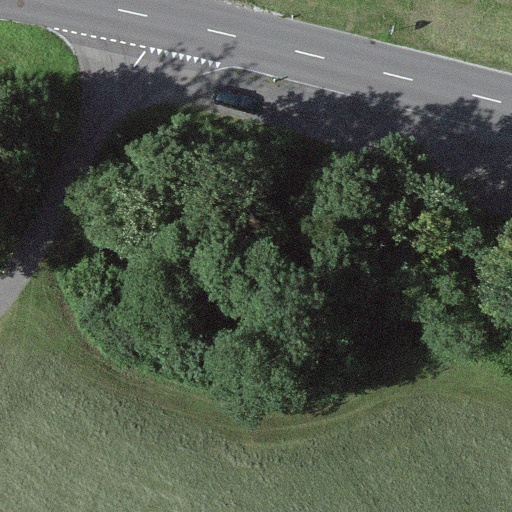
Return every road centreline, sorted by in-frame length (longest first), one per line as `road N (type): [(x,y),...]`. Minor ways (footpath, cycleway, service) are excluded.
road 1 (tertiary): [(126,14),(511,109)]
road 2 (unclassified): [(0,297),(58,210),(126,14)]
